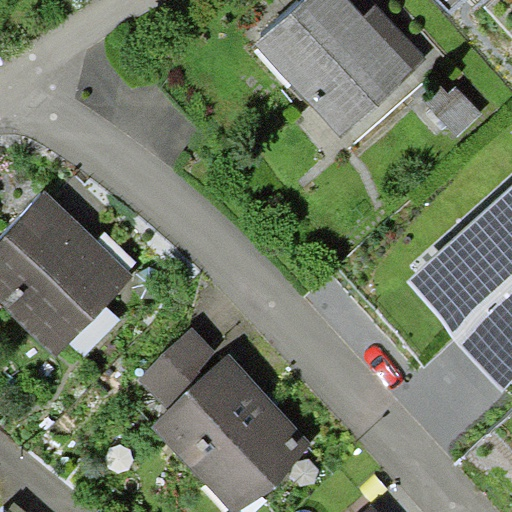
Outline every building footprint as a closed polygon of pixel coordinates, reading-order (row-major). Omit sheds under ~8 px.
[(302,0),(255,44),(341,138),(428,59),(377,4),(365,15),(350,0),(302,0)] [(457,85),(432,109),(459,137),(483,113),(457,85)] [(511,379),(511,183),(405,282),(503,388),(511,379)] [(0,302),(58,357),(134,276),(46,190),(0,237),(0,302)] [(223,361),(194,328),(139,378),(168,412),(223,361)] [(152,427),(231,511),(242,511),(315,445),(230,354),(223,361),(168,412),(152,427)] [(6,511),(27,511),(14,501),(6,511)]
